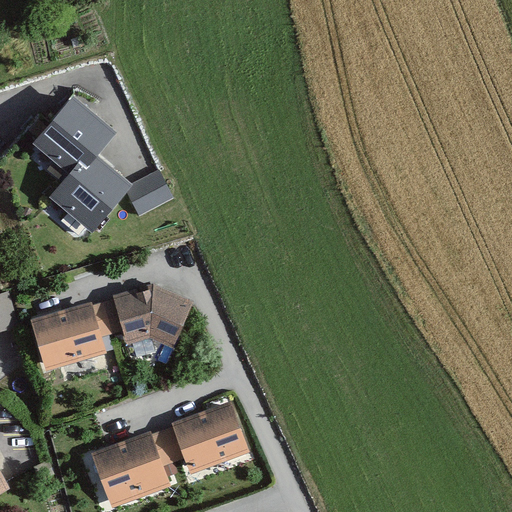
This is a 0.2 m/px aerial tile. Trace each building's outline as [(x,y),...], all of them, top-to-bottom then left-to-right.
[(117,136),(74,99),(35,144),(71,175),(50,199),(93,236),(128,195),(133,188),(130,185),(98,158),(117,136)] [(159,170),(130,185),(133,188),(128,195),(139,216),(173,198),(159,170)] [(154,283),(111,296),(113,301),(122,334),(126,345),(150,338),(174,348),(195,300),(154,283)] [(9,293),(0,295),(0,332),(18,328),(9,293)] [(113,301),(93,306),(103,340),(122,334),(113,301)] [(45,372),(107,355),(103,340),(93,306),(92,302),(30,320),(45,372)] [(187,461),(191,473),(250,453),(232,403),(173,424),(175,428),(187,461)] [(175,428),(153,436),(165,469),(187,461),(175,428)] [(92,453),(113,508),(172,487),(165,469),(153,436),(151,431),(92,453)] [(0,469),(0,494),(11,489),(0,469)]
